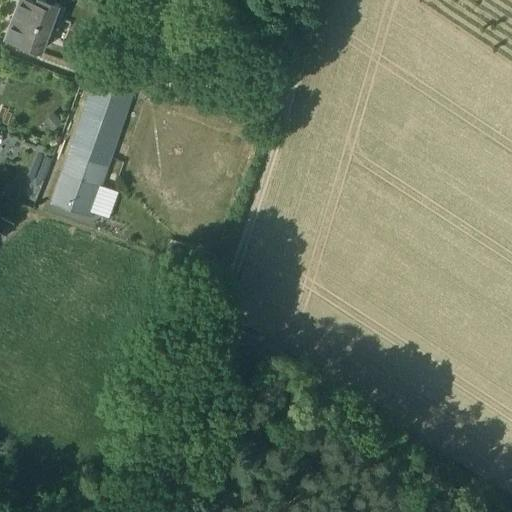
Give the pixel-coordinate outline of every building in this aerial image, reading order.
[(19,0),(5,37),(39,50),(53,13),(55,14),(59,3),(51,0),(37,0),(19,0)] [(52,202),(89,215),(91,211),(100,185),(131,95),(94,82),(52,202)] [(53,111),(43,120),(51,130),(61,121),(53,111)] [(118,191),(100,185),(91,211),(109,218),(118,191)] [(0,217),(0,234),(7,238),(14,224),(0,217)]
